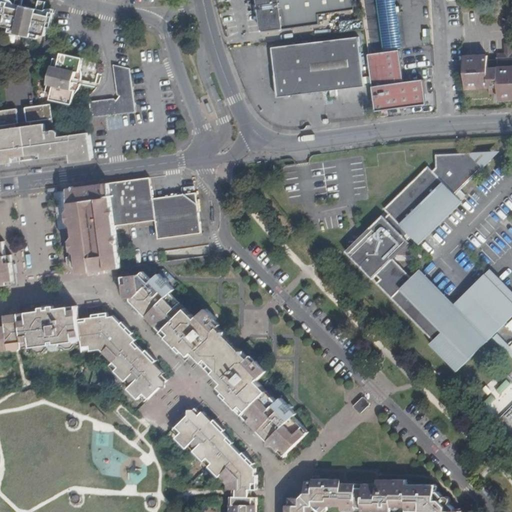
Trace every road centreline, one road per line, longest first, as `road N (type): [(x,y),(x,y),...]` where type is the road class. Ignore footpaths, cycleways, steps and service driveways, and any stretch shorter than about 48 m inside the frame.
road 1 (residential): [(202,160),(224,207),(228,241),(490,511)]
road 2 (residential): [(256,133),(286,144),(511,122)]
road 3 (residential): [(0,186),(202,160)]
road 4 (residential): [(202,160),(202,128),(158,21)]
road 5 (residential): [(256,133),(220,65),(203,3)]
